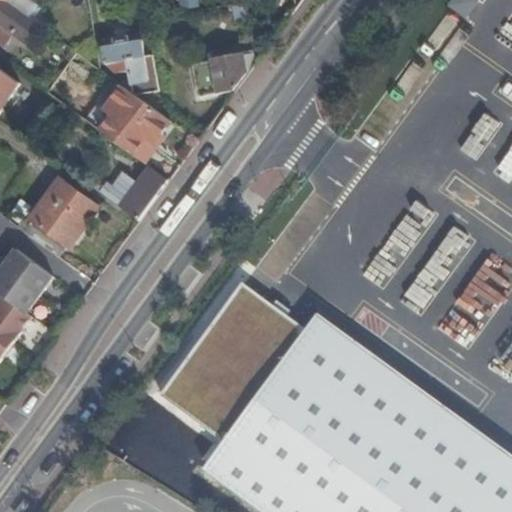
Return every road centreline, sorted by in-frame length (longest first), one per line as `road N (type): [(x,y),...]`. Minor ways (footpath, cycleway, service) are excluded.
road 1 (tertiary): [(316,46),(116,294),(0,465)]
road 2 (tertiary): [(0,502),(278,123)]
road 3 (tertiary): [(278,123),(359,0)]
